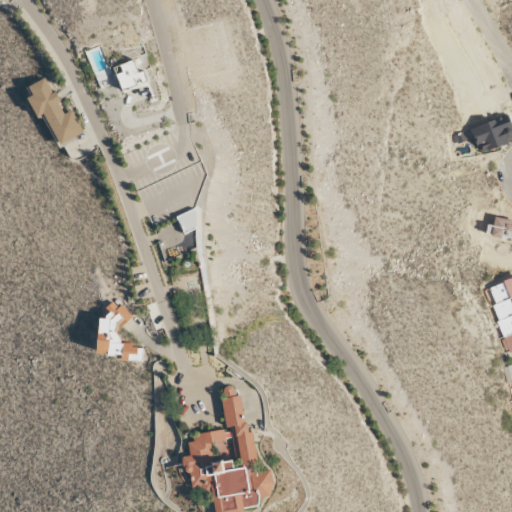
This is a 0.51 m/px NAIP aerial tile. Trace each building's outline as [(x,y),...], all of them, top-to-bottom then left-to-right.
[(121,64),(123,73),(118,74),(122,90),(148,83),(145,70),(139,72),(136,60),(121,64)] [(84,133),(73,110),(65,113),(46,77),(29,86),(33,95),(28,97),(38,118),(45,115),(60,145),(84,133)] [(197,229),(195,211),(179,213),(181,231),(197,229)] [(487,224),(485,236),(511,238),(511,219),(494,218),(493,225),(487,224)] [(511,351),(511,278),(485,288),(509,353),(511,351)] [(97,354),(121,356),(121,360),(142,361),(143,348),(132,347),(133,343),(118,343),(119,325),(127,325),(129,307),(114,306),(114,305),(108,304),(107,318),(99,318),(97,354)] [(511,363),(503,365),(507,387),(511,385),(511,363)] [(223,428),(193,435),(194,441),(187,442),(191,455),(181,458),(185,471),(192,475),(190,479),(193,488),(199,487),(206,490),(210,483),(216,511),(244,511),(243,508),(259,505),(258,498),(275,494),(269,470),(259,472),(241,395),(236,396),(234,387),(231,386),(225,388),(227,397),(220,399),(228,430),(223,428)]
